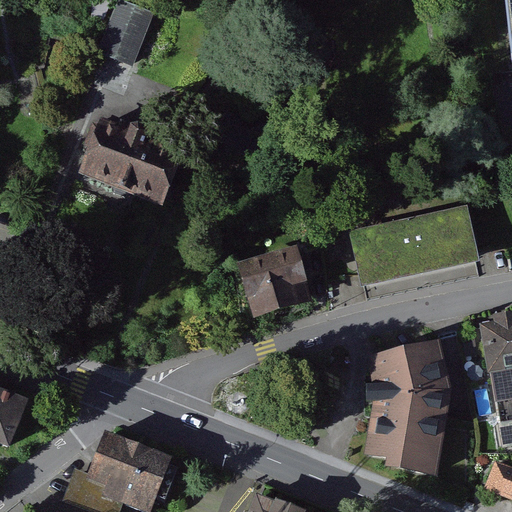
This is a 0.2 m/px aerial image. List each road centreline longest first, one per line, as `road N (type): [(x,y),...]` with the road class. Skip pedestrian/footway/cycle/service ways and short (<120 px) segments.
road 1 (residential): [(168,418),(185,387),(215,368),(511,293)]
road 2 (residential): [(402,511),(168,418)]
road 3 (residential): [(0,498),(117,398)]
road 4 (residential): [(0,352),(117,398)]
